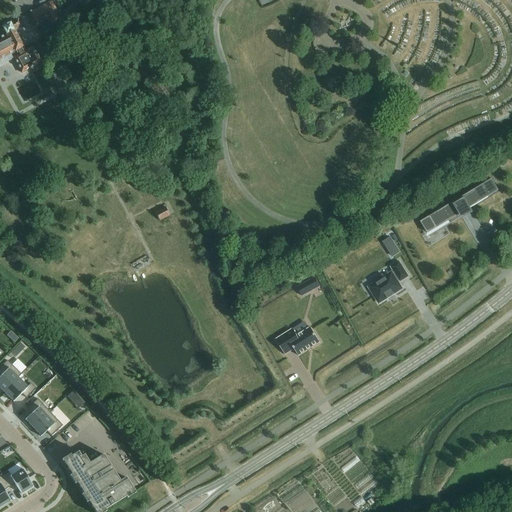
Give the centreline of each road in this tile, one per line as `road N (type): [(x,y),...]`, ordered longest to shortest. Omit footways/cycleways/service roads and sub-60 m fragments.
road 1 (secondary): [(180,511),(511,289)]
road 2 (residential): [(17,511),(50,480),(0,419)]
